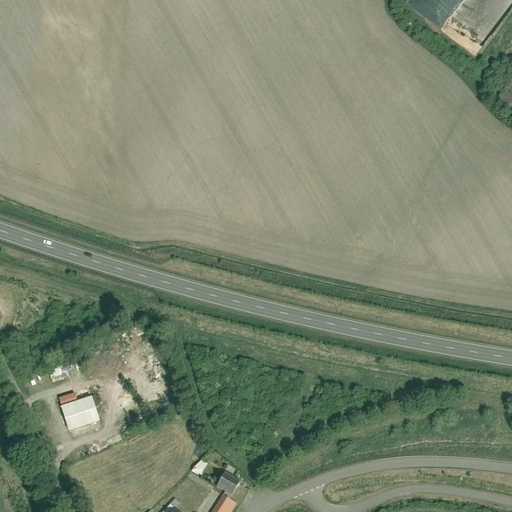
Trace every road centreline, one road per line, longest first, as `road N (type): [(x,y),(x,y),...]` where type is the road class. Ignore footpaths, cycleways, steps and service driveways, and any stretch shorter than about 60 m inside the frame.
road 1 (primary): [(0,231),(214,297),(511,359)]
road 2 (unclassified): [(306,485),(385,462),(511,471)]
road 3 (unclassified): [(344,511),(412,489),(511,502)]
